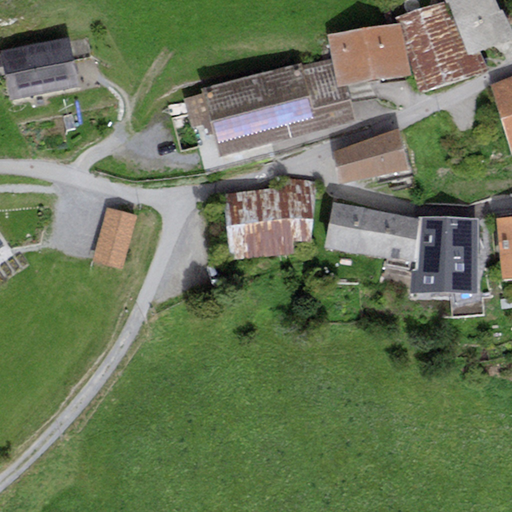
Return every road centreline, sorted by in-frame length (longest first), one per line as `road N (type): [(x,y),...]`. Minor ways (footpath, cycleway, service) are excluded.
road 1 (residential): [(511,68),(304,159),(180,197)]
road 2 (track): [(180,197),(163,270),(128,333),(86,396),(0,484)]
road 3 (track): [(180,197),(145,199),(0,166)]
